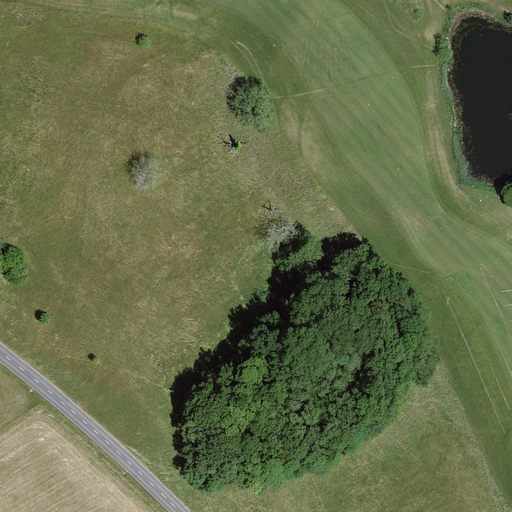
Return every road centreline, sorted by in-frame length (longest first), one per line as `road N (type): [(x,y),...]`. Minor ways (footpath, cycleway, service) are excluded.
road 1 (tertiary): [(0,352),(179,511)]
road 2 (track): [(500,511),(400,295)]
